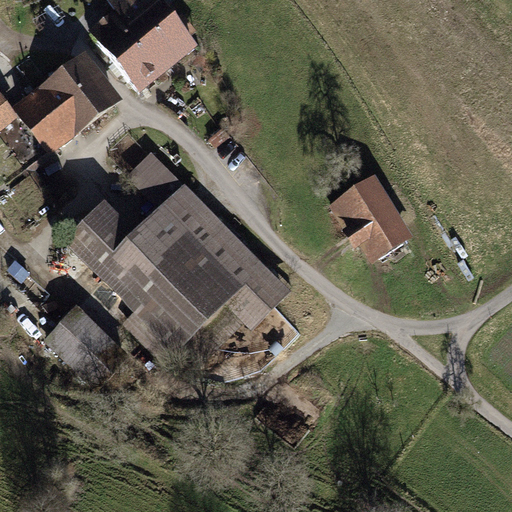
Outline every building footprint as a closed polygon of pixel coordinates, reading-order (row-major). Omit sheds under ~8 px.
[(133,34),(163,10),(154,0),(117,0),(121,5),(118,15),(133,34)] [(133,34),(118,15),(91,36),(137,93),(193,49),(163,10),(133,34)] [(83,64),(21,112),(52,152),(114,104),(83,64)] [(0,92),(0,131),(19,116),(0,92)] [(132,185),(165,219),(126,257),(109,240),(114,236),(97,219),(75,242),(143,311),(132,323),(133,335),(157,359),(167,360),(197,332),(212,348),(243,319),(252,326),(283,296),(153,165),(132,185)] [(366,187),(332,208),(356,247),(367,240),(380,260),(403,246),(366,187)] [(125,363),(74,314),(47,343),(98,391),(125,363)]
